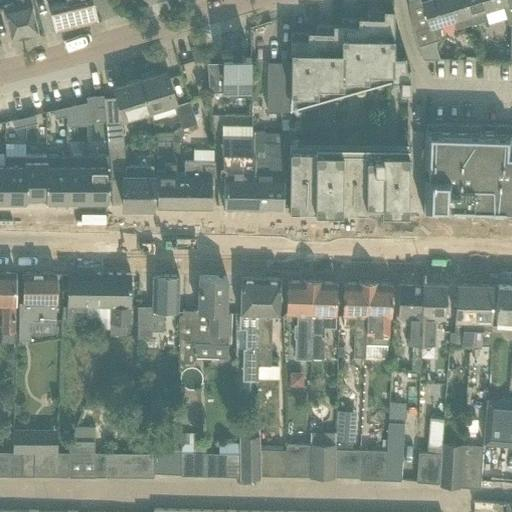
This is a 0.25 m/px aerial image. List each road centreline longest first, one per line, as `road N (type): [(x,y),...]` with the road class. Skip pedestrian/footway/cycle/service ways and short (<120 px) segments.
road 1 (tertiary): [(0,243),(511,251)]
road 2 (residential): [(0,73),(251,5)]
